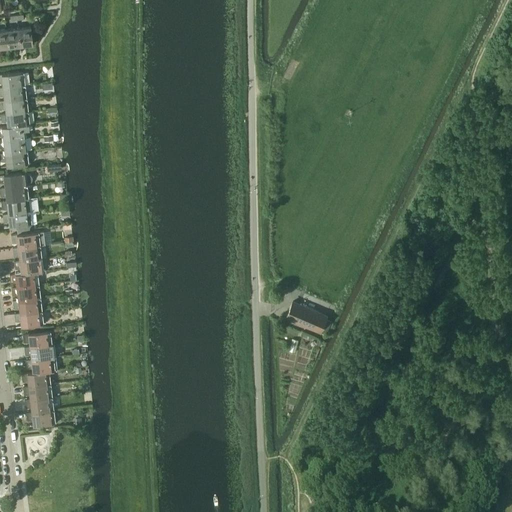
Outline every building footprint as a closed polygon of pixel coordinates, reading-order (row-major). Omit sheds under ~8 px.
[(18,27),(20,44),(33,43),(31,25),(18,27)] [(6,28),(8,46),(20,44),(18,27),(6,28)] [(3,87),(19,85),(25,84),(24,71),(0,73),(0,82),(2,83),(3,87)] [(25,84),(19,85),(3,87),(1,87),(0,86),(0,95),(4,96),(5,99),(5,100),(25,97),(27,97),(25,84)] [(6,112),(6,113),(26,110),(28,110),(27,97),(25,97),(5,100),(5,99),(0,100),(0,108),(5,108),(6,112)] [(7,122),(8,125),(22,124),(28,123),(30,123),(28,110),(26,110),(6,113),(6,112),(0,113),(1,121),(7,122)] [(3,139),(24,137),(26,137),(26,136),(25,129),(29,129),(28,123),(22,124),(8,125),(0,126),(0,134),(3,135),(3,139)] [(0,147),(4,148),(5,152),(26,150),(28,150),(26,136),(26,137),(24,137),(3,139),(0,139),(0,147)] [(29,163),(28,150),(26,150),(5,152),(0,152),(0,160),(6,161),(6,165),(0,166),(1,166),(29,163)] [(0,187),(5,187),(25,184),(25,185),(27,184),(29,184),(29,183),(31,181),(32,179),(32,176),(31,175),(30,174),(28,173),(27,171),(0,174),(0,182),(5,183),(5,187),(0,187)] [(0,195),(6,196),(7,200),(27,198),(29,198),(27,185),(29,185),(29,184),(27,184),(25,185),(25,184),(5,187),(0,187),(0,195)] [(8,209),(8,213),(28,210),(28,211),(30,210),(29,198),(27,198),(7,200),(1,201),(2,208),(8,209)] [(32,224),(30,210),(28,211),(28,210),(8,213),(2,213),(3,221),(9,222),(10,226),(4,226),(4,227),(17,225),(18,229),(29,228),(28,224),(32,224)] [(18,246),(18,247),(38,244),(40,244),(45,243),(44,231),(33,232),(32,229),(26,230),(26,232),(11,234),(12,242),(18,243),(18,246)] [(19,256),(20,259),(20,260),(40,257),(42,257),(40,244),(45,244),(45,243),(40,244),(38,244),(18,247),(18,246),(12,247),(13,255),(19,256)] [(21,272),(36,271),(43,270),(42,257),(40,257),(20,260),(20,259),(14,260),(15,268),(21,268),(21,272)] [(17,286),(37,284),(39,284),(38,271),(43,270),(36,271),(21,272),(9,274),(10,282),(16,282),(17,286)] [(18,295),(18,299),(38,297),(41,297),(39,284),(37,284),(17,286),(11,287),(12,294),(18,295)] [(19,308),(20,312),(40,310),(42,310),(41,297),(38,297),(18,299),(12,300),(13,307),(19,308)] [(286,316),(320,331),(321,329),(327,331),(331,320),(326,317),(327,315),(293,301),(286,316)] [(44,323),(42,310),(40,310),(20,312),(14,313),(15,320),(21,321),(21,325),(15,325),(16,326),(44,323)] [(29,342),(30,345),(30,346),(50,343),(52,343),(50,330),(22,333),(23,341),(29,342)] [(288,350),(295,352),(298,340),(292,338),(288,350)] [(31,354),(31,358),(31,359),(52,356),(53,356),(55,356),(53,356),(52,343),(50,343),(30,346),(30,345),(24,346),(25,354),(31,354)] [(32,367),(33,371),(33,372),(48,370),(55,369),(57,368),(55,356),(53,356),(52,356),(31,359),(31,358),(25,359),(26,367),(32,367)] [(28,385),(49,383),(51,383),(49,370),(57,369),(57,368),(55,369),(48,370),(33,372),(33,371),(21,373),(22,381),(28,381),(28,385)] [(29,394),(30,398),(50,396),(52,396),(52,395),(51,383),(49,383),(28,385),(23,386),(24,394),(29,394)] [(31,411),(52,409),(54,409),(54,408),(52,395),(52,396),(50,396),(30,398),(24,399),(25,407),(31,407),(31,411)] [(27,425),(55,422),(54,408),(54,409),(52,409),(31,411),(26,411),(27,419),(33,420),(33,424),(27,425)]
